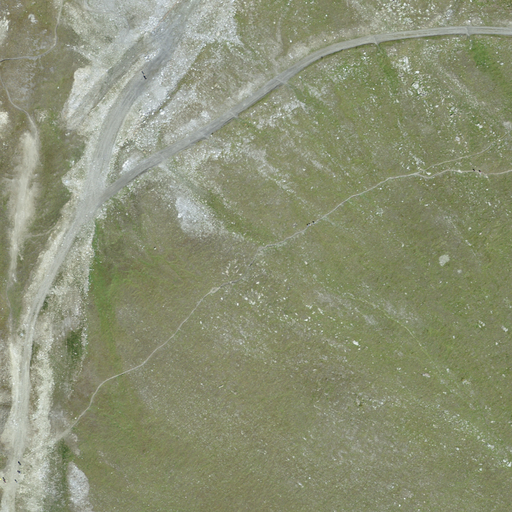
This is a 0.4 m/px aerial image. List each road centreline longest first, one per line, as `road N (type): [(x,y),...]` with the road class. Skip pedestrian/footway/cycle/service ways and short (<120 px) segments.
road 1 (track): [(511,31),(392,35),(320,52),(87,208),(33,314),(15,471)]
road 2 (track): [(193,0),(117,110),(87,208)]
